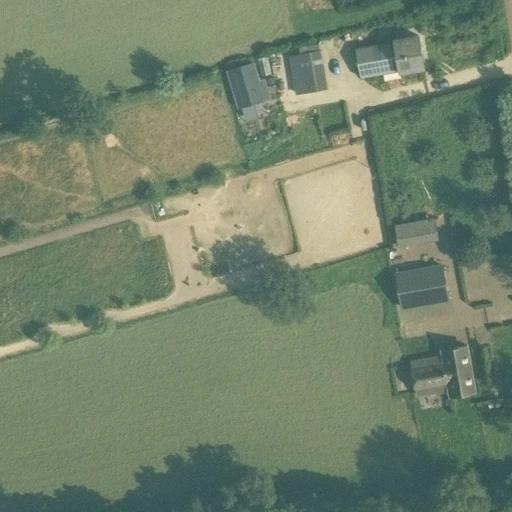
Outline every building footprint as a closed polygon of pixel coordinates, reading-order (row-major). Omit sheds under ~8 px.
[(395,42),(347,51),(349,62),(357,61),(361,80),(399,73),(399,75),(424,70),(418,35),(394,39),(395,42)] [(320,53),(300,56),(306,94),(326,90),(320,53)] [(264,100),(253,64),(228,71),(239,107),(264,100)] [(425,238),(422,221),(396,225),(399,243),(425,238)] [(450,299),(444,266),(395,275),(401,308),(450,299)] [(475,391),(467,346),(442,350),(443,356),(412,362),(418,395),(449,390),(450,396),(475,391)]
